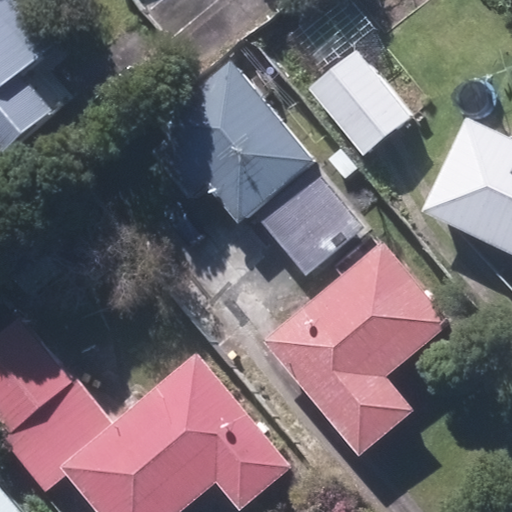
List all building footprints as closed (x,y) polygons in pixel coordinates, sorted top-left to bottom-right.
[(0,0),(0,149),(5,156),(65,105),(39,75),(73,46),(33,0),(0,0)] [(364,52),(320,91),(375,154),(420,114),(364,52)] [(199,201),(221,184),(253,224),(267,213),(317,276),(378,227),(328,164),(246,61),(171,121),(184,138),(162,155),(199,201)] [(511,134),(477,117),(433,211),(511,248),(511,134)] [(182,213),(141,245),(236,367),(240,363),(241,365),(297,322),(233,239),(214,254),(182,213)] [(400,373),(465,324),(404,245),(282,340),(373,456),(430,412),(400,373)] [(214,352),(118,428),(33,321),(0,347),(0,408),(20,433),(11,440),(58,499),(84,478),(110,511),(201,511),(234,487),(254,511),(307,470),(214,352)] [(29,511),(0,475),(0,511),(29,511)]
